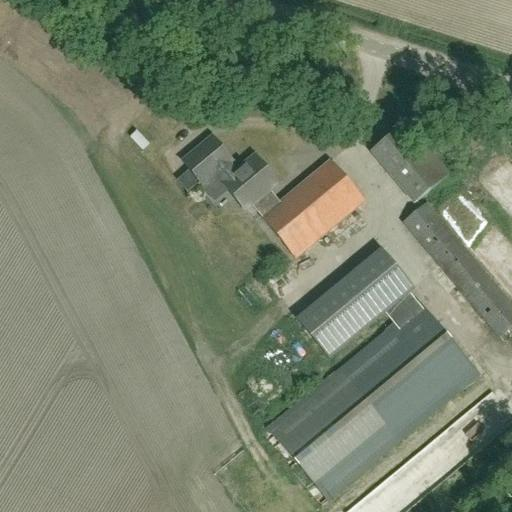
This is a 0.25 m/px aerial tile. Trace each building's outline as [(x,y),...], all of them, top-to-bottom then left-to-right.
[(371,153),(416,205),(448,177),(404,125),(371,153)] [(222,186),(239,172),(231,163),(235,160),(216,137),(182,164),(188,172),(176,182),(186,194),(198,184),(200,188),(214,177),(222,186)] [(239,172),(222,186),(221,187),(243,214),(251,208),(261,221),(260,222),(295,263),(364,205),(330,164),(278,207),(267,194),(277,186),(255,159),(239,172)] [(511,331),(511,305),(431,202),(405,222),(499,341),(511,331)] [(330,362),(385,316),(395,327),(419,307),(409,296),(413,292),(382,254),(298,324),(330,362)] [(489,398),(418,452),(439,480),(504,430),(492,414),(498,410),(489,398)]
